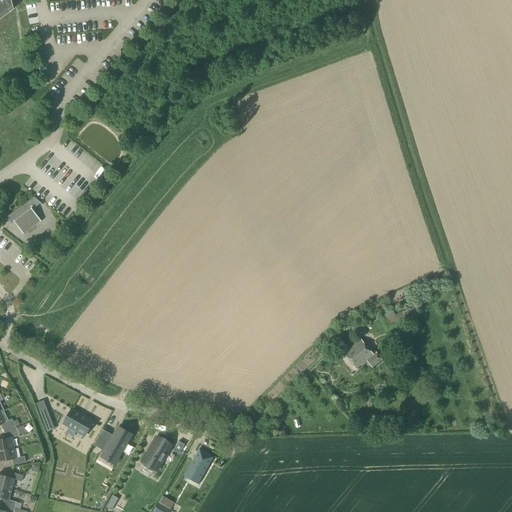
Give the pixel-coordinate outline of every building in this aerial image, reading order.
[(7,1),(6,0),(0,0),(0,18),(12,10),(9,0),(7,1)] [(43,205),(34,198),(3,220),(4,221),(9,217),(13,223),(14,222),(24,235),(23,233),(40,221),(41,222),(42,222),(32,209),(40,203),(43,205)] [(406,322),(420,316),(416,306),(402,312),(406,322)] [(395,315),(384,320),(388,330),(399,325),(395,315)] [(373,356),(360,340),(343,354),(356,370),(366,361),(372,368),(381,360),(376,353),(373,356)] [(46,408),(39,411),(44,425),(52,422),(46,408)] [(94,422),(73,409),(64,423),(85,436),(94,422)] [(0,426),(4,433),(15,429),(11,419),(7,421),(2,411),(0,412),(0,426)] [(122,450),(131,436),(117,428),(103,453),(114,459),(120,449),(122,450)] [(0,453),(14,450),(11,438),(19,436),(15,429),(4,433),(7,439),(0,440),(0,453)] [(94,443),(103,448),(107,441),(98,436),(94,443)] [(165,451),(147,440),(129,471),(147,482),(154,470),(151,469),(158,457),(161,458),(165,451)] [(184,445),(178,442),(173,451),(179,455),(184,445)] [(14,450),(0,453),(0,462),(11,460),(12,466),(25,463),(23,456),(16,458),(14,450)] [(200,453),(180,485),(198,496),(217,464),(200,453)] [(0,487),(10,491),(13,480),(21,482),(22,476),(10,472),(8,479),(0,476),(0,487)] [(7,500),(10,491),(0,487),(0,499),(2,500),(1,505),(14,509),(15,502),(7,500)] [(168,511),(170,509),(159,503),(153,511),(168,511)]
